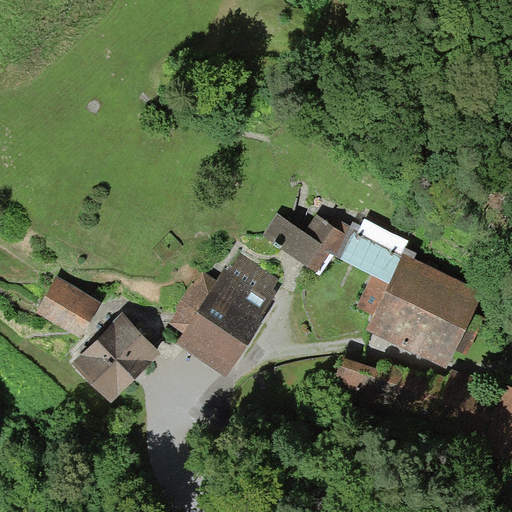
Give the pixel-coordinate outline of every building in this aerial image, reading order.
[(367,325),(443,364),(481,291),(401,250),(406,241),(358,216),(352,228),(314,208),(302,231),(269,214),(257,236),(324,270),(333,252),(372,272),(354,306),(372,315),(367,325)] [(176,344),(217,372),(280,282),(239,254),(176,344)] [(74,336),(94,300),(50,276),(30,313),(74,336)] [(131,377),(156,354),(118,314),(67,362),(106,402),(130,379),(131,377)] [(511,463),(511,388),(453,369),(447,384),(378,361),(376,369),(344,358),(333,389),(479,438),(475,451),(511,463)]
